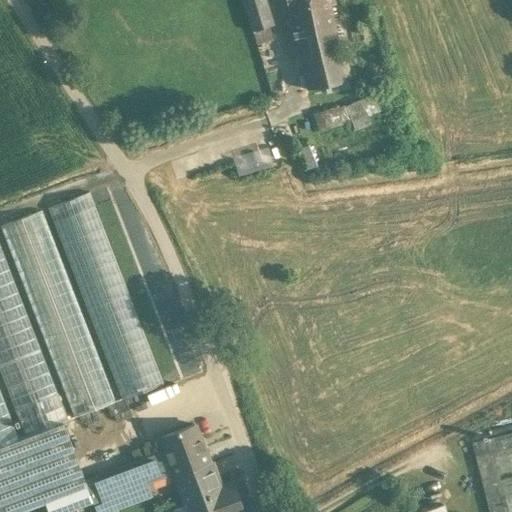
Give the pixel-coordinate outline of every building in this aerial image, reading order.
[(265,0),(244,7),(256,43),(277,37),(265,0)] [(286,0),(291,22),(315,16),(313,4),(328,1),(328,0),(286,0)] [(331,0),(336,25),(350,22),(345,0),(331,0)] [(315,16),(291,22),(300,60),(339,51),(328,1),(313,4),(315,16)] [(339,51),(300,60),(307,90),(346,82),(339,51)] [(365,99),(318,116),(323,132),(372,116),(380,112),(376,99),(372,101),(371,99),(369,100),(365,99)] [(269,147),(233,153),(237,174),(272,168),(269,147)] [(315,151),(303,154),(305,165),(318,162),(315,151)] [(90,192),(0,225),(0,446),(65,422),(164,385),(90,192)] [(89,486),(65,422),(0,446),(0,511),(18,511),(44,502),(89,486)] [(194,425),(160,437),(165,450),(174,474),(176,478),(211,465),(211,463),(205,448),(203,449),(194,425)] [(511,432),(489,439),(498,475),(511,471),(511,432)] [(498,475),(489,439),(471,443),(488,511),(507,511),(499,481),(498,475)] [(101,499),(93,501),(96,511),(110,511),(152,496),(147,484),(174,474),(165,450),(92,476),(101,499)] [(211,465),(176,478),(188,511),(240,511),(242,511),(237,498),(234,497),(230,486),(222,489),(212,463),(211,463),(211,465)] [(511,511),(511,477),(499,481),(507,511),(511,511)] [(54,511),(94,497),(89,486),(44,502),(47,511),(54,511)]
